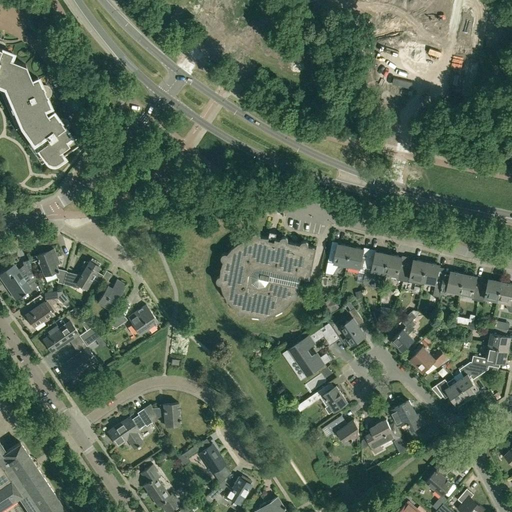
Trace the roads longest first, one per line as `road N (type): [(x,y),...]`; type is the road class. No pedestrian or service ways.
road 1 (primary): [(161,95),(289,168),(437,203)]
road 2 (primary): [(437,203),(280,138),(180,74)]
road 3 (residential): [(258,464),(217,402),(173,381),(139,388),(77,431)]
road 4 (residential): [(511,263),(288,206)]
road 5 (unclassified): [(56,205),(112,158),(161,95)]
road 6 (unclassified): [(77,431),(0,321)]
road 7 (primary): [(76,0),(161,95)]
